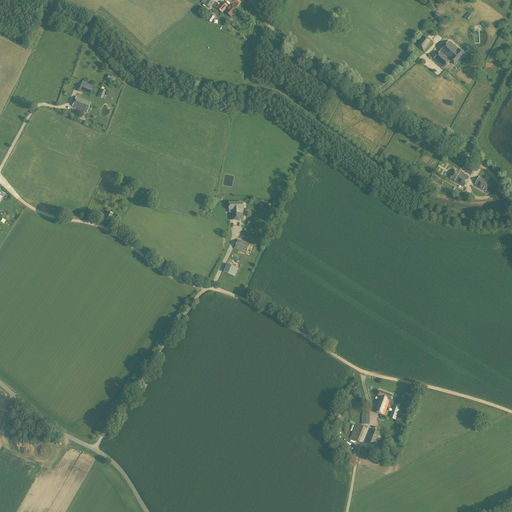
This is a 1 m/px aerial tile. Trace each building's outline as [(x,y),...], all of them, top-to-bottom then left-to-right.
[(237,7),(234,5),(232,7),(231,6),(229,8),(222,1),(216,8),(222,13),(225,10),(232,17),(237,12),(235,10),(237,7)] [(424,51),(431,43),(423,36),(416,45),(424,51)] [(457,49),(449,42),(434,58),(444,68),(451,61),(455,64),(464,54),(458,48),(457,49)] [(90,95),(94,86),(83,81),(79,91),(90,95)] [(102,99),(105,91),(101,89),(97,97),(102,99)] [(87,112),(91,103),(77,97),(73,106),(87,112)] [(471,174),(473,170),(466,165),(463,169),(471,174)] [(464,186),(469,178),(457,170),(452,179),(464,186)] [(487,182),(483,180),(483,179),(479,177),(475,184),(486,191),(490,184),(488,182),(487,182)] [(230,203),(230,213),(231,213),(231,220),(244,220),(244,209),(244,203),(230,203)] [(246,253),(250,245),(238,240),(234,248),(246,253)] [(232,266),(227,264),(223,272),(235,277),(238,268),(232,266)] [(349,399),(357,388),(353,385),(345,397),(349,399)] [(376,403),(373,412),(385,416),(389,404),(393,405),(394,406),(395,403),(395,402),(392,401),(393,396),(380,391),(378,396),(379,397),(376,404),(376,403)] [(360,442),(367,428),(356,423),(350,438),(360,442)] [(378,447),(380,441),(377,440),(380,432),(371,428),(366,442),(378,447)] [(352,458),(355,453),(345,449),(343,454),(352,458)]
